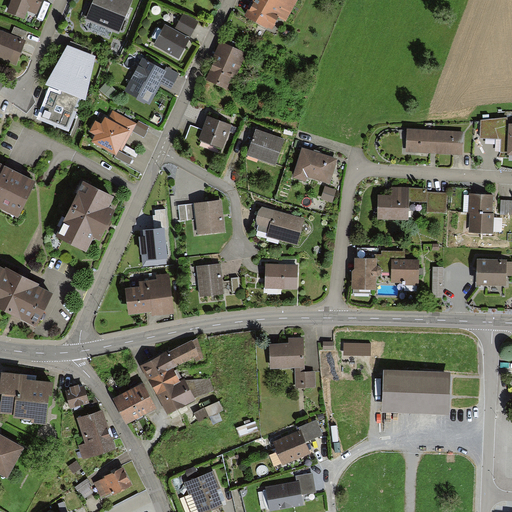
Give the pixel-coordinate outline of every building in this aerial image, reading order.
[(12,0),(7,14),(25,21),(28,13),(37,16),(43,0),(12,0)] [(94,0),(86,22),(119,35),(133,1),(131,0),(94,0)] [(255,0),(245,18),(272,32),(279,20),(287,24),(299,0),(255,0)] [(174,29),(190,38),(198,23),(183,14),(174,29)] [(165,26),(154,47),(179,61),(191,40),(165,26)] [(14,27),(11,34),(25,39),(28,33),(14,27)] [(0,31),(0,60),(16,67),(26,42),(0,31)] [(50,89),(37,120),(69,134),(81,101),(86,103),(96,58),(92,57),(94,51),(71,42),(69,48),(68,47),(45,88),(50,89)] [(247,54),(220,43),(213,59),(216,60),(206,82),(227,91),(230,84),(234,85),(247,54)] [(143,60),(129,85),(155,98),(162,85),(171,90),(179,75),(167,68),(165,72),(143,60)] [(117,92),(107,82),(100,90),(110,99),(117,92)] [(95,137),(92,144),(103,151),(103,152),(130,166),(133,159),(122,153),(133,133),(144,139),(148,132),(147,132),(149,127),(139,122),(137,125),(113,111),(108,120),(105,119),(101,126),(95,123),(89,134),(95,137)] [(231,127),(207,118),(203,130),(191,125),(183,144),(197,149),(200,142),(222,150),(231,127)] [(507,153),(509,127),(507,127),(508,118),(481,121),(479,140),(500,141),(500,153),(507,153)] [(285,140),(256,130),(247,157),(276,167),(285,140)] [(464,133),(407,130),(406,153),(463,156),(464,133)] [(338,161),(302,150),(292,180),(306,184),(308,179),(330,186),(338,161)] [(36,184),(0,166),(0,211),(18,221),(36,184)] [(115,201),(83,185),(56,241),(86,256),(94,241),(100,245),(116,214),(110,211),(115,201)] [(337,191),(325,187),(321,200),(333,204),(337,191)] [(391,197),(378,197),(377,221),(409,223),(410,203),(427,204),(428,193),(428,190),(392,188),(391,197)] [(447,194),(428,193),(427,204),(427,213),(446,214),(447,194)] [(494,196),(470,195),(468,214),(471,214),(470,233),(493,235),(495,215),(493,215),(494,196)] [(511,215),(511,200),(501,200),(500,215),(511,215)] [(222,201),(194,205),(197,236),(225,233),(222,201)] [(195,220),(193,204),(178,206),(180,222),(195,220)] [(305,220),(262,209),(257,215),(255,226),(258,227),(257,232),(267,235),(266,238),(298,247),(305,220)] [(170,259),(167,226),(142,229),(142,235),(137,235),(140,257),(144,257),(144,261),(170,259)] [(375,261),(355,261),(355,271),(352,274),(352,291),(353,291),(353,295),(371,295),(371,291),(376,292),(376,278),(379,278),(382,275),(382,274),(391,274),(391,252),(383,252),(383,256),(375,256),(375,261)] [(406,253),(391,252),(391,274),(391,284),(403,284),(403,287),(420,288),(420,262),(406,261),(406,253)] [(507,260),(477,259),(477,286),(508,286),(508,276),(511,275),(511,261),(507,261),(507,260)] [(221,265),(197,267),(200,298),(225,296),(221,265)] [(298,266),(266,265),(265,290),(297,291),(298,266)] [(444,268),(433,268),(432,298),(443,299),(444,268)] [(0,269),(0,311),(37,330),(54,297),(39,289),(40,288),(6,270),(5,272),(0,269)] [(140,290),(126,291),(129,317),(151,315),(152,319),(175,316),(169,275),(156,277),(157,282),(139,284),(140,290)] [(238,278),(231,279),(233,294),(240,293),(238,278)] [(296,388),(317,388),(316,371),(305,371),(304,337),(289,338),(289,343),(270,343),(271,368),(295,368),(296,388)] [(141,365),(168,414),(196,400),(195,398),(214,393),(211,380),(186,381),(185,378),(180,380),(173,367),(184,362),(184,363),(194,358),(196,363),(204,359),(198,338),(193,340),(192,339),(169,351),(169,350),(141,365)] [(323,340),(323,349),(334,349),(334,341),(323,340)] [(344,343),(344,356),(372,356),(372,344),(344,343)] [(452,372),(385,369),(383,411),(450,414),(452,372)] [(31,425),(46,426),(49,397),(52,397),(54,383),(26,380),(26,376),(1,373),(0,379),(0,391),(2,392),(0,404),(0,413),(13,416),(13,419),(31,421),(31,425)] [(158,409),(144,382),(112,398),(125,424),(158,409)] [(71,389),(65,390),(70,408),(90,403),(85,384),(80,386),(79,383),(70,385),(71,389)] [(205,405),(193,411),(199,421),(210,416),(213,423),(222,419),(219,411),(224,410),(219,398),(204,404),(205,405)] [(78,445),(83,460),(117,449),(103,408),(77,417),(86,443),(78,445)] [(274,439),(284,463),(312,452),(307,440),(323,433),(317,418),(296,426),(298,430),(274,439)] [(0,435),(0,475),(7,479),(24,449),(0,435)] [(68,467),(74,474),(82,468),(77,461),(68,467)] [(113,495),(133,485),(123,466),(104,475),(105,477),(93,483),(100,498),(111,492),(113,495)] [(192,492),(199,511),(201,511),(224,504),(217,487),(221,486),(214,469),(184,480),(189,493),(192,492)] [(297,479),(265,484),(269,509),(304,503),(302,493),(317,491),(313,471),(296,474),(297,479)] [(75,487),(79,494),(81,492),(85,498),(93,493),(89,487),(92,484),(88,478),(75,487)]
